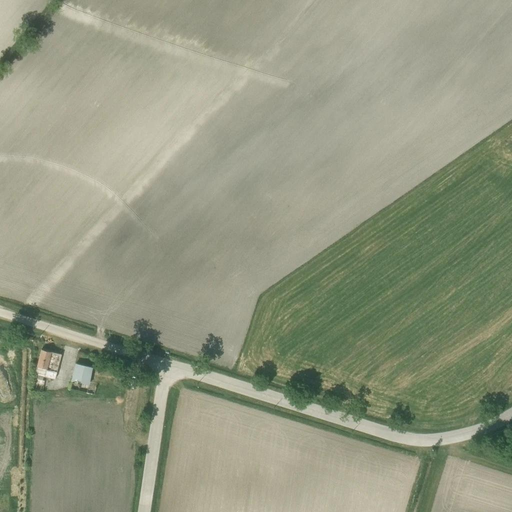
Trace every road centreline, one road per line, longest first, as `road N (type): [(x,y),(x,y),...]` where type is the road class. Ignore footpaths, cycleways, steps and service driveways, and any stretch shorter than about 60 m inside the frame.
road 1 (unclassified): [(167,364),(407,438),(471,435),(511,414)]
road 2 (unclassified): [(0,311),(167,364)]
road 3 (unclassified): [(144,511),(167,364)]
